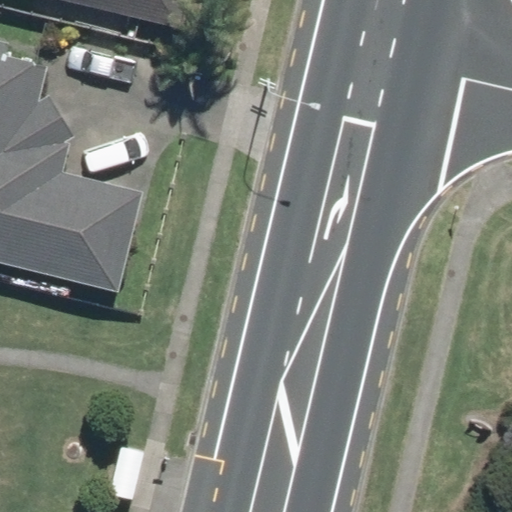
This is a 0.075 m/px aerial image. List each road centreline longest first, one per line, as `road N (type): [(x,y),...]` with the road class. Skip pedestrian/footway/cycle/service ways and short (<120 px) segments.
road 1 (secondary): [(384,38),(276,511)]
road 2 (residential): [(511,74),(384,38)]
